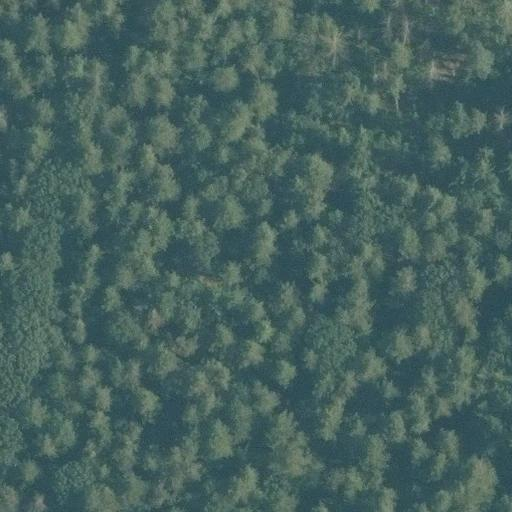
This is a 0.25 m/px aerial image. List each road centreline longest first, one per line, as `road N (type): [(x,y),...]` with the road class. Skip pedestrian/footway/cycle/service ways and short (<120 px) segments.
road 1 (track): [(511,229),(254,179),(291,0)]
road 2 (track): [(0,128),(254,179)]
road 3 (track): [(49,138),(0,366)]
